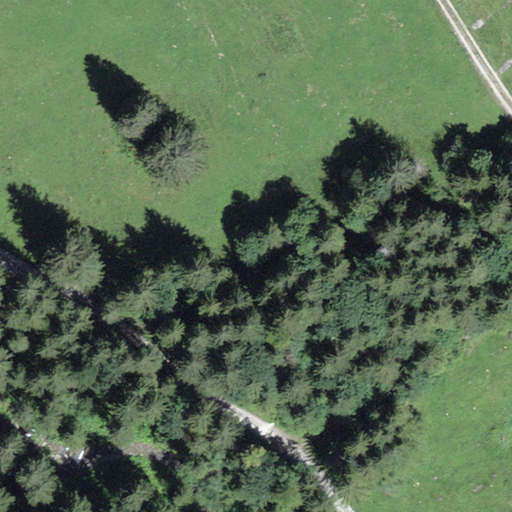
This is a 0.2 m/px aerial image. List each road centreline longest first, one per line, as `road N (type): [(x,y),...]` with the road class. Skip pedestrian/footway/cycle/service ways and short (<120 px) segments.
road 1 (track): [(346,511),(299,450),(188,387),(85,302),(0,255)]
road 2 (track): [(442,0),(511,106)]
